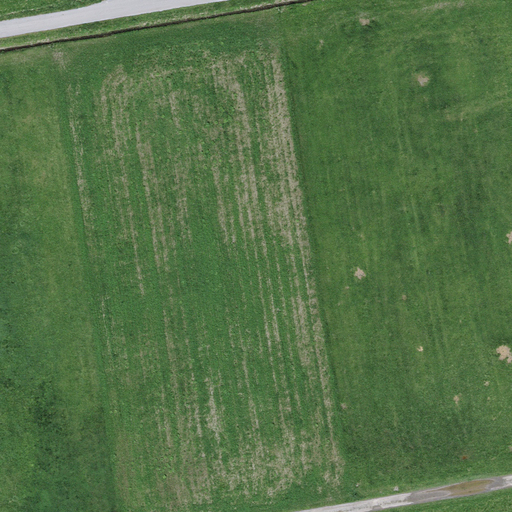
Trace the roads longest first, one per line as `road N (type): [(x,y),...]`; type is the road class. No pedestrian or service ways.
road 1 (track): [(511,478),(310,511)]
road 2 (track): [(201,0),(0,33)]
